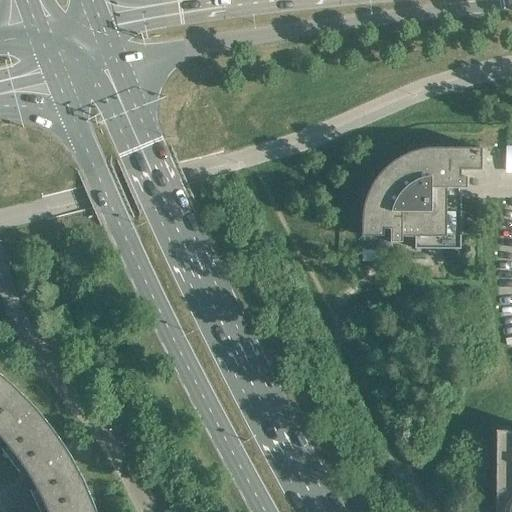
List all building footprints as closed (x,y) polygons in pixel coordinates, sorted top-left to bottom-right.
[(362,221),(362,235),(362,237),(384,237),(384,230),(391,230),(391,243),(403,243),(403,237),(415,237),(415,249),(461,250),(461,199),(456,199),(456,189),(467,189),(467,178),(461,178),(461,171),(482,171),(482,149),(435,149),(430,149),(426,149),(420,150),(417,151),(412,153),(409,154),(405,156),(402,157),(397,160),(394,162),(391,165),(386,169),(382,173),(379,176),(375,181),(373,184),(371,188),(370,191),(368,194),(367,197),(366,201),(365,203),(364,208),(363,213),(363,217),(362,221)] [(74,322),(65,305),(54,310),(63,327),(74,322)] [(0,399),(13,385),(0,374),(0,399)] [(32,404),(13,385),(0,399),(0,436),(5,442),(17,457),(53,430),(39,413),(32,404)] [(66,448),(53,430),(17,457),(27,472),(32,481),(43,501),(84,481),(71,457),(66,448)] [(511,511),(511,431),(496,431),(495,511),(511,511)] [(96,511),(95,506),(84,481),(43,501),(48,511),(96,511)]
